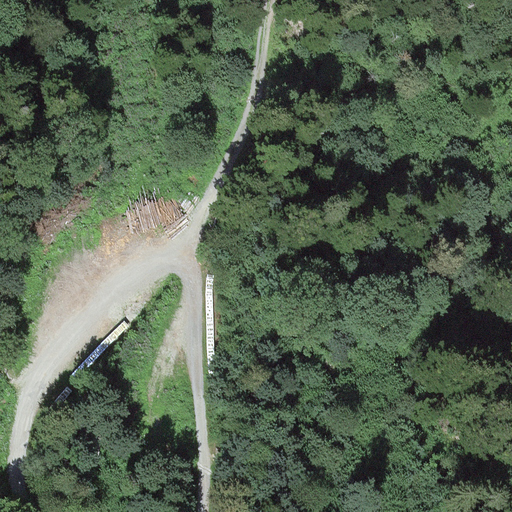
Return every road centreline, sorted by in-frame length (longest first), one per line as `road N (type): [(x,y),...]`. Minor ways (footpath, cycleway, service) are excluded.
road 1 (track): [(267,0),(246,125),(187,250)]
road 2 (track): [(187,250),(206,304),(198,380),(208,471)]
road 3 (track): [(32,381),(134,250),(187,250)]
road 4 (track): [(35,511),(17,452),(32,381)]
